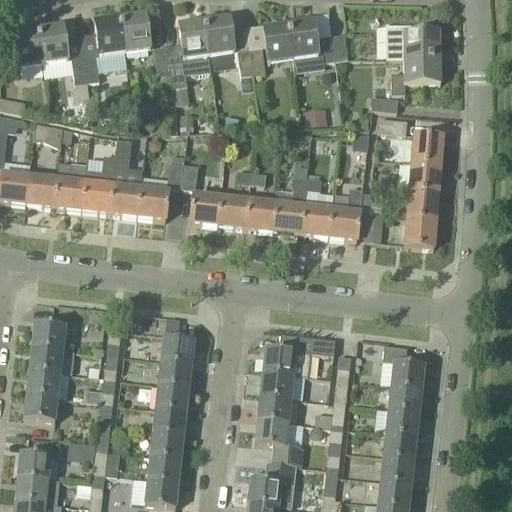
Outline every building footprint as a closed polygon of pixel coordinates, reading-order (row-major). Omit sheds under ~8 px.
[(119,23),(124,59),(149,56),(144,20),(119,23)] [(124,59),(119,23),(94,26),(95,39),(78,42),(79,42),(82,64),(86,89),(98,87),(95,62),(99,62),(124,59)] [(233,58),(230,35),(228,23),(203,26),(208,61),(233,58)] [(210,78),(208,61),(203,26),(178,30),(181,50),(165,53),(168,78),(171,95),(185,93),(183,82),(210,78)] [(312,26),(287,30),(292,66),(317,63),(312,26)] [(292,66),(287,30),(262,33),(267,70),(292,66)] [(385,32),(386,52),(386,66),(402,65),(402,64),(439,64),(438,39),(419,39),(418,30),(385,32)] [(62,31),(37,34),(42,71),(66,66),(62,31)] [(42,71),(37,34),(12,38),(16,75),(42,71)] [(343,40),(331,42),(335,67),(346,65),(343,40)] [(331,42),(319,43),(322,69),(335,67),(331,42)] [(168,78),(165,53),(152,54),(156,80),(168,78)] [(249,56),(252,81),(264,79),(261,54),(249,56)] [(252,81),(249,56),(236,57),(239,83),(252,81)] [(86,89),(82,64),(70,66),(73,90),(86,89)] [(402,65),(402,79),(389,79),(390,101),(405,101),(405,90),(439,89),(439,64),(402,64),(402,65)] [(371,103),(370,116),(395,118),(397,105),(371,103)] [(0,117),(16,120),(19,121),(21,109),(0,104),(0,117)] [(377,125),(376,139),(404,142),(405,127),(377,125)] [(60,149),(60,147),(61,134),(35,129),(32,145),(60,149)] [(410,168),(439,171),(441,143),(412,140),(410,168)] [(355,157),(366,158),(368,141),(352,142),(351,151),(355,157)] [(138,194),(139,194),(141,176),(127,174),(130,147),(116,145),(114,164),(115,164),(108,220),(135,223),(138,194)] [(170,161),(169,169),(182,171),(183,162),(170,161)] [(80,217),(108,220),(115,164),(114,164),(102,162),(100,178),(85,176),(84,188),(80,217)] [(408,196),(437,199),(439,171),(410,168),(408,196)] [(166,193),(179,195),(182,171),(169,169),(166,193)] [(56,185),(52,214),(80,217),(84,188),(68,186),(70,171),(58,170),(56,185)] [(182,171),(179,195),(193,196),(196,172),(182,171)] [(235,189),(249,191),(250,178),(237,176),(235,189)] [(250,178),(249,191),(264,192),(265,179),(250,178)] [(0,179),(0,208),(25,211),(28,182),(0,179)] [(380,179),(379,194),(392,195),(393,180),(380,179)] [(28,182),(25,211),(52,214),(56,185),(28,182)] [(291,195),(293,197),(276,195),(275,209),(272,238),(299,241),(303,212),(304,197),(306,184),(292,183),(291,195)] [(320,186),(306,184),(304,197),(319,199),(320,186)] [(138,194),(135,223),(165,226),(168,197),(139,194),(138,194)] [(392,195),(379,194),(378,208),(391,209),(392,195)] [(346,217),(330,215),(327,244),(356,247),(357,233),(365,234),(368,220),(370,200),(361,199),(362,196),(353,195),(347,199),(346,217)] [(406,224),(435,227),(437,199),(408,196),(406,224)] [(217,232),(220,203),(191,200),(188,229),(217,232)] [(244,235),(247,206),(220,203),(217,232),(244,235)] [(272,238),(275,209),(247,206),(244,235),(272,238)] [(299,241),(327,244),(330,215),(303,212),(299,241)] [(381,221),(368,220),(365,234),(364,248),(378,250),(381,221)] [(435,227),(406,224),(404,253),(432,255),(435,227)] [(34,328),(31,352),(62,356),(64,332),(34,328)] [(107,337),(106,349),(119,350),(120,338),(107,337)] [(261,378),(292,382),(306,383),(308,360),(332,363),(334,347),(300,343),(279,341),(278,355),(264,354),(261,378)] [(160,367),(190,371),(193,347),(162,343),(160,367)] [(106,349),(105,361),(117,362),(119,350),(106,349)] [(59,380),(62,356),(31,352),(28,377),(59,380)] [(392,369),(390,393),(420,396),(423,371),(404,369),(406,355),(383,352),(382,368),(392,369)] [(116,375),(117,362),(105,361),(103,373),(116,375)] [(350,363),(337,362),(336,374),(349,375),(350,363)] [(190,371),(160,367),(157,391),(188,395),(190,371)] [(102,385),(115,386),(116,375),(103,373),(102,385)] [(349,375),(336,374),(334,387),(347,389),(349,375)] [(59,380),(28,377),(26,401),(56,404),(59,380)] [(261,378),(259,403),(289,406),(292,382),(261,378)] [(101,397),(113,399),(115,386),(102,385),(101,397)] [(333,399),(346,400),(347,389),(334,387),(333,399)] [(154,415),(185,419),(188,395),(157,391),(154,415)] [(418,420),(420,396),(390,393),(387,417),(418,420)] [(99,409),(112,411),(113,399),(101,397),(99,409)] [(332,411),(345,412),(346,400),(333,399),(332,411)] [(54,428),(56,404),(26,401),(23,425),(54,428)] [(289,406),(259,403),(256,426),(287,430),(289,406)] [(98,423),(110,424),(112,411),(99,409),(98,423)] [(331,423),(343,424),(345,412),(332,411),(331,423)] [(185,419),(154,415),(151,439),(182,443),(185,419)] [(415,444),(418,420),(387,417),(384,441),(415,444)] [(313,433),(342,436),(343,424),(331,423),(315,420),(313,433)] [(96,436),(109,437),(110,424),(98,423),(96,436)] [(287,430),(256,426),(253,450),(273,453),(271,470),(294,473),(300,473),(302,454),(284,452),(287,430)] [(328,447),(341,448),(342,436),(313,433),(312,441),(321,442),(320,447),(328,447)] [(95,449),(108,450),(109,437),(96,436),(95,449)] [(182,443),(151,439),(149,463),(180,467),(182,443)] [(412,468),(415,444),(384,441),(381,465),(412,468)] [(333,511),(337,484),(341,448),(328,447),(320,511),(333,511)] [(108,450),(95,449),(92,473),(105,474),(107,458),(108,450)] [(16,483),(47,485),(50,462),(19,458),(16,483)] [(118,460),(107,458),(104,482),(115,483),(118,460)] [(146,487),(177,491),(180,467),(149,463),(146,487)] [(410,492),(412,468),(381,465),(379,488),(410,492)] [(263,470),(262,486),(250,485),(247,509),(270,511),(290,511),(294,473),(271,470),(263,470)] [(92,473),(91,485),(103,486),(104,482),(105,474),(92,473)] [(16,483),(14,507),(56,511),(59,487),(47,485),(16,483)] [(88,511),(94,511),(100,511),(102,499),(103,486),(91,485),(89,497),(89,501),(88,511)] [(146,487),(144,502),(143,511),(149,511),(174,511),(177,491),(146,487)] [(407,511),(410,492),(379,488),(375,511),(407,511)]
